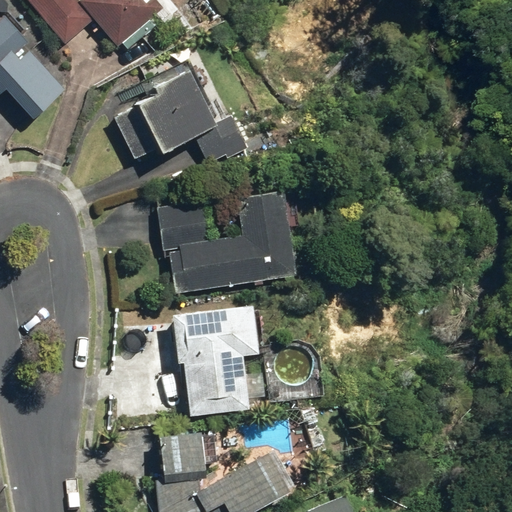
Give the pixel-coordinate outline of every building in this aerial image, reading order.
[(32,0),(68,42),(98,17),(121,45),(169,5),(164,0),(32,0)] [(0,88),(9,81),(40,114),(70,86),(34,47),(33,39),(12,16),(0,27),(0,88)] [(220,121),(195,66),(168,89),(117,112),(138,158),(220,121)] [(208,198),(160,205),(166,254),(176,253),(181,287),(305,271),(293,183),(238,190),(243,229),(212,233),(208,198)] [(260,302),(179,311),(185,360),(190,360),(196,411),(255,404),(249,351),(265,349),(260,302)] [(210,424),(166,429),(170,474),(160,475),(164,510),(161,511),(214,511),(213,508),(233,497),(240,511),(250,511),(298,486),(278,449),(205,488),(214,463),(210,424)] [(309,511),(353,511),(346,496),(309,511)]
